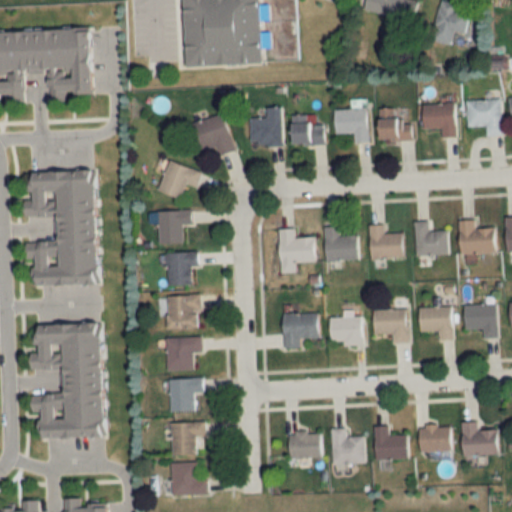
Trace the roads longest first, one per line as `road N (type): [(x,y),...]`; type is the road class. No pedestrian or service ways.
road 1 (residential): [(252,195),(239,242),(253,492)]
road 2 (residential): [(245,389),(511,378)]
road 3 (residential): [(511,177),(252,195)]
road 4 (residential): [(0,468),(8,450),(0,211)]
